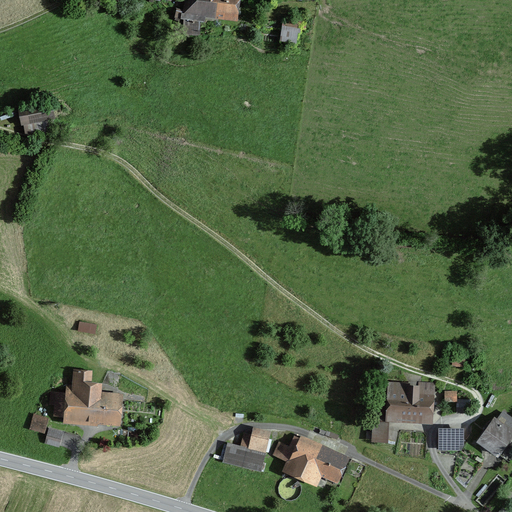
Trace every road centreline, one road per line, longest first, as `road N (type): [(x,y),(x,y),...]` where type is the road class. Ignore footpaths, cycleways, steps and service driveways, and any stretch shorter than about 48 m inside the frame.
road 1 (residential): [(182,508),(215,445),(255,425),(308,433),(467,500)]
road 2 (residential): [(467,500),(433,455),(434,430),(438,422),(477,415),(477,395),(376,352)]
road 3 (secondary): [(182,508),(0,458)]
